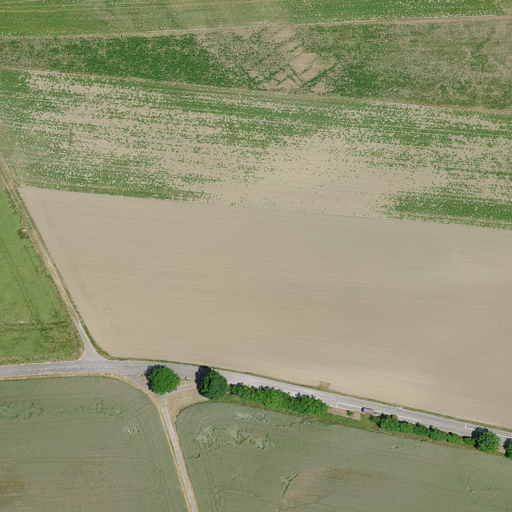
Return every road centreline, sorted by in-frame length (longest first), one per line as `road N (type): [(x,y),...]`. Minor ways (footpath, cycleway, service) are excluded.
road 1 (track): [(511,442),(220,376),(96,364),(0,371)]
road 2 (track): [(96,364),(0,163)]
road 3 (track): [(220,376),(169,391),(163,403),(195,511)]
